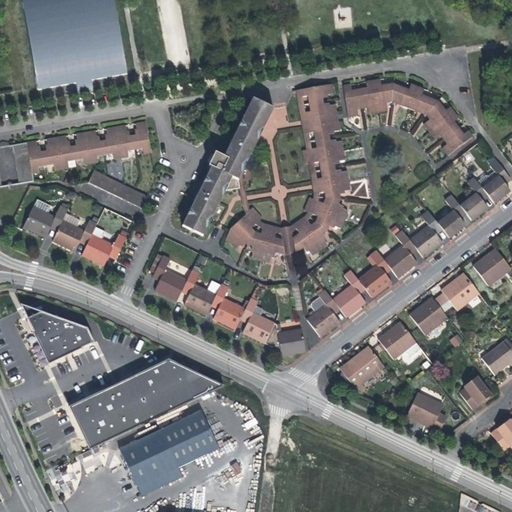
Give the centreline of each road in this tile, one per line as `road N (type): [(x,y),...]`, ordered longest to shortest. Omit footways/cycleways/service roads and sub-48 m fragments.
road 1 (residential): [(483,132),(445,78),(422,65),(391,65),(228,92),(196,165),(180,173)]
road 2 (residential): [(287,390),(511,212)]
road 3 (residential): [(287,390),(119,307)]
road 4 (residential): [(449,466),(287,390)]
road 5 (residential): [(163,102),(0,131)]
road 6 (residential): [(180,173),(119,307)]
